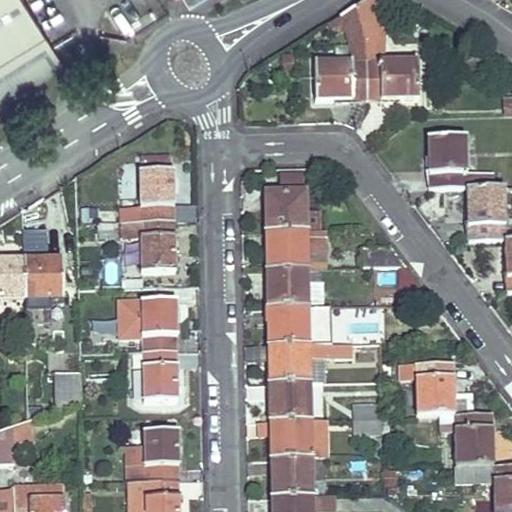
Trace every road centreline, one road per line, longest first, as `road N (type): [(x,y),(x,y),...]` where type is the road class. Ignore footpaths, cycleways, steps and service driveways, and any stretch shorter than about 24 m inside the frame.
road 1 (residential): [(219,148),(302,142),(345,152),(511,372)]
road 2 (residential): [(219,148),(221,511)]
road 3 (tertiary): [(0,195),(173,95)]
road 4 (tertiary): [(150,58),(0,155)]
